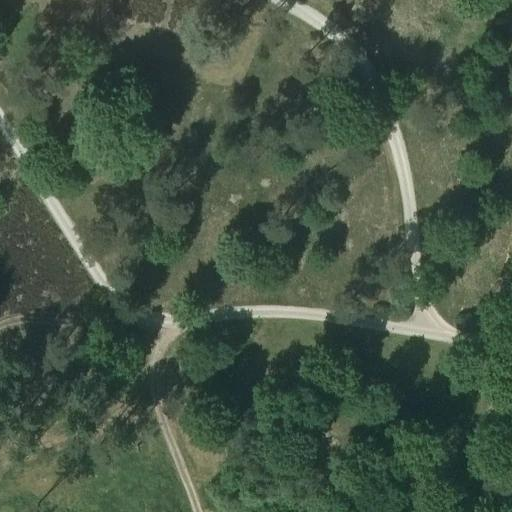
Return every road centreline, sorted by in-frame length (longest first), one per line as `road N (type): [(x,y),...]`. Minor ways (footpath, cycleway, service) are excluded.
road 1 (track): [(197,511),(147,376),(140,319)]
road 2 (track): [(154,398),(0,464)]
road 3 (track): [(121,316),(0,328)]
